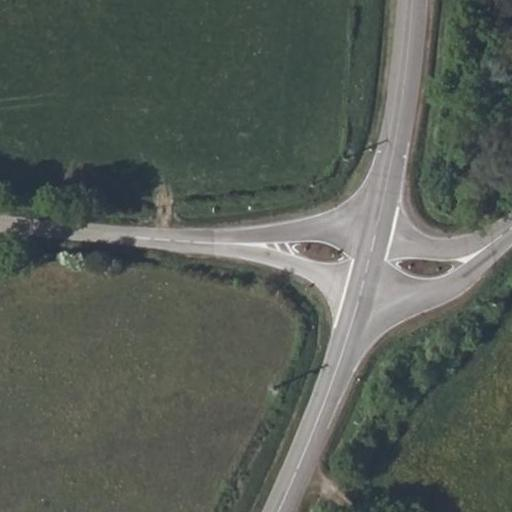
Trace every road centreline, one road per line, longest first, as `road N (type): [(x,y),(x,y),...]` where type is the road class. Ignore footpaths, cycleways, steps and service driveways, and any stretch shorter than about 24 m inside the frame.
road 1 (unclassified): [(374,235),(114,243)]
road 2 (unclassified): [(114,243),(365,286)]
road 3 (tertiary): [(365,286),(276,511)]
road 4 (tertiary): [(409,0),(374,235)]
road 5 (unclassified): [(365,286),(447,290),(474,272),(503,235)]
road 6 (unclassified): [(503,235),(459,246),(374,235)]
